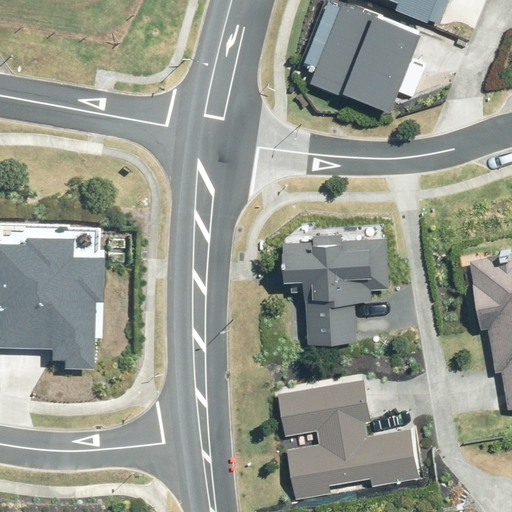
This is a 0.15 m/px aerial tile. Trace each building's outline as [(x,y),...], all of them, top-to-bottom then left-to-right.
[(392,0),(397,2),(393,13),(427,26),(429,20),(437,23),(445,0),(392,0)] [(417,37),(342,7),(310,85),(343,98),(344,93),(388,111),(417,37)] [(392,221),(294,226),(300,344),(363,341),(360,289),(395,287),(392,221)] [(26,243),(0,242),(0,347),(55,348),(55,362),(65,363),(65,370),(96,370),(97,299),(103,299),(104,256),(74,256),(74,239),(26,238),(26,243)] [(511,252),(469,260),(483,337),(492,379),(500,378),(506,410),(511,408),(511,252)] [(425,475),(418,426),(361,433),(354,379),(283,388),(287,418),(297,492),(425,475)]
